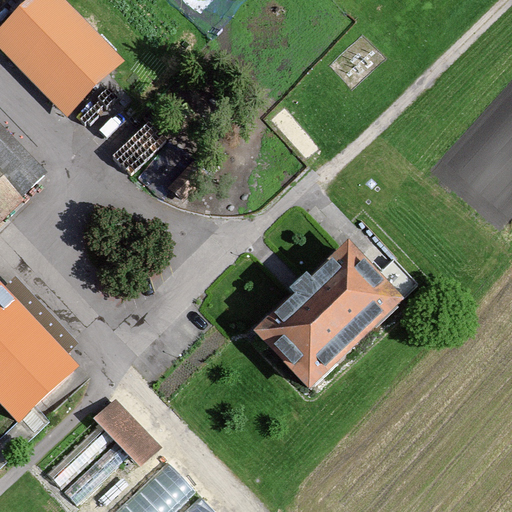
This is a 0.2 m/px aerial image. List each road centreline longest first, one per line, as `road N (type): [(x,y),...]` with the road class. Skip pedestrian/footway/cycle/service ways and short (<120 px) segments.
road 1 (track): [(0,82),(208,259),(0,477)]
road 2 (track): [(208,259),(319,179),(506,0)]
